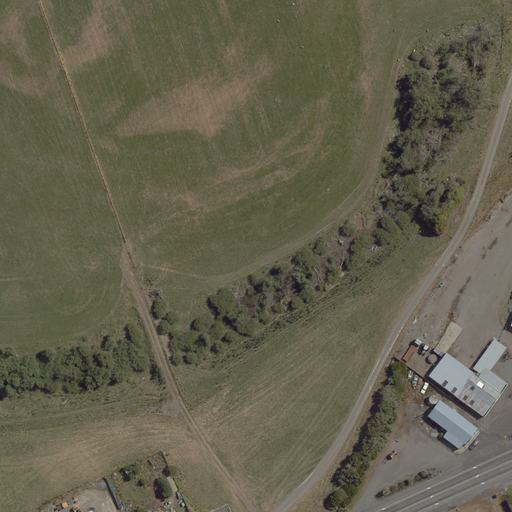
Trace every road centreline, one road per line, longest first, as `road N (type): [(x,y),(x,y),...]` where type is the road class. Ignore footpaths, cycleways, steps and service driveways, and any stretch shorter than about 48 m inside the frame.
road 1 (track): [(277,511),(328,465),(404,311),(465,232),(511,90)]
road 2 (tertiary): [(398,511),(511,460)]
